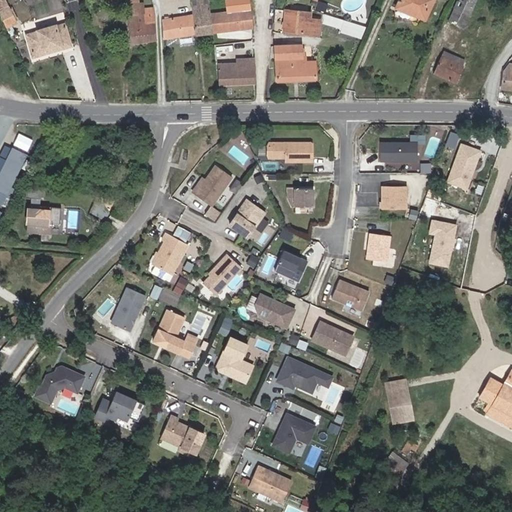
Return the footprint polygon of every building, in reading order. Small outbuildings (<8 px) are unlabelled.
[(0,0),(0,14),(1,17),(4,22),(6,27),(16,22),(4,0),(0,0)] [(156,39),(154,21),(145,22),(145,12),(143,12),(142,3),(138,3),(137,0),(126,0),(132,43),(156,40),(156,39)] [(210,16),(208,0),(190,0),(193,16),(195,35),(212,32),(210,16)] [(224,0),(226,15),(210,16),(212,32),(251,27),(248,0),(224,0)] [(399,0),(397,5),(414,12),(413,15),(426,20),(433,0),(399,0)] [(285,8),(285,10),(283,28),(317,32),(318,19),(308,18),(309,11),(285,8)] [(461,11),(454,8),(449,22),(455,25),(461,11)] [(145,22),(154,21),(153,9),(144,10),(145,12),(145,22)] [(461,11),(455,25),(464,28),(470,15),(461,11)] [(165,39),(195,35),(193,16),(163,20),(164,39),(165,39)] [(345,18),(341,30),(363,37),(367,25),(345,18)] [(61,47),(62,49),(70,46),(64,25),(55,27),(55,26),(37,31),(37,33),(26,36),(33,59),(45,55),(45,53),(61,47)] [(301,44),(275,46),(276,80),(315,78),(314,61),(305,62),(304,57),(301,57),(301,44)] [(442,57),(463,66),(466,59),(445,50),(442,57)] [(463,66),(442,57),(434,73),(456,83),(463,66)] [(237,64),(219,65),(220,84),(254,82),(253,59),(237,59),(237,64)] [(501,89),(511,89),(511,63),(507,63),(503,70),(501,89)] [(240,132),(238,126),(228,134),(231,139),(240,132)] [(311,160),(311,141),(267,142),(265,145),(265,154),(267,157),(283,157),(289,157),(289,161),(311,160)] [(416,142),(379,142),(379,161),(393,161),(393,159),(398,160),(400,161),(416,161),(416,142)] [(481,150),(461,143),(448,181),(468,188),(481,150)] [(0,159),(0,160),(5,163),(11,150),(6,147),(0,159)] [(11,150),(5,163),(0,171),(0,204),(1,204),(26,155),(12,148),(11,150)] [(139,156),(112,153),(110,163),(115,164),(113,179),(129,183),(133,163),(138,164),(139,156)] [(420,162),(420,171),(430,171),(430,162),(420,162)] [(198,186),(195,185),(190,191),(208,205),(202,213),(210,217),(215,210),(208,205),(230,176),(214,164),(203,179),(198,186)] [(381,186),(381,207),(405,208),(405,186),(381,186)] [(312,206),(312,188),(285,188),(285,197),(290,206),(312,206)] [(245,198),(227,223),(245,236),(263,211),(245,198)] [(30,206),(28,234),(50,235),(51,224),(60,225),(61,208),(30,206)] [(457,225),(431,220),(428,235),(433,236),(428,263),(449,267),(457,225)] [(177,225),(173,233),(184,239),(188,231),(177,225)] [(187,243),(165,231),(161,239),(164,240),(152,263),(155,265),(151,271),(165,278),(168,272),(171,273),(187,243)] [(367,258),(387,260),(390,235),(371,232),(367,258)] [(284,250),(274,269),(298,280),(307,261),(284,250)] [(213,270),(203,281),(216,292),(240,264),(226,252),(211,269),(213,270)] [(249,254),(244,263),(251,266),(256,257),(249,254)] [(188,280),(181,277),(176,285),(183,289),(188,280)] [(339,279),(332,297),(362,309),(369,291),(339,279)] [(181,294),(183,289),(176,285),(174,291),(181,294)] [(127,286),(111,322),(129,330),(145,294),(127,286)] [(294,308),(262,294),(257,305),(261,314),(288,327),(295,311),(294,308)] [(184,316),(167,308),(153,340),(188,356),(194,344),(183,340),(175,336),(184,316)] [(230,322),(224,320),(219,331),(225,334),(230,322)] [(321,321),(313,339),(346,354),(353,338),(340,332),(341,330),(321,321)] [(340,332),(353,338),(354,336),(341,330),(340,332)] [(197,337),(187,332),(183,340),(194,344),(197,337)] [(298,345),(300,336),(293,334),(290,342),(298,345)] [(230,336),(215,368),(245,382),(253,364),(240,359),(247,344),(230,336)] [(308,342),(301,340),(299,346),(306,348),(308,342)] [(332,376),(287,356),(277,379),(292,386),(294,383),(294,381),(297,383),(298,385),(311,391),(316,380),(328,385),(332,376)] [(35,394),(51,402),(57,389),(64,386),(77,391),(84,375),(62,365),(57,367),(55,371),(46,374),(42,384),(39,385),(35,394)] [(511,371),(505,385),(491,378),(481,397),(490,402),(486,411),(489,413),(488,414),(511,426),(511,371)] [(406,383),(386,387),(395,426),(414,422),(406,383)] [(145,403),(116,390),(113,398),(116,399),(114,402),(103,397),(95,416),(104,420),(106,415),(115,419),(117,415),(127,419),(129,415),(138,419),(145,403)] [(287,413),(273,444),(289,451),(295,436),(308,441),(315,426),(287,413)] [(179,418),(170,414),(161,437),(179,445),(178,448),(194,455),(204,432),(177,421),(179,418)] [(411,448),(415,443),(410,439),(403,451),(408,454),(411,448)] [(420,446),(415,443),(411,448),(417,451),(420,446)] [(395,483),(410,464),(399,456),(394,452),(380,471),(392,481),(395,483)] [(257,465),(248,486),(282,501),(291,480),(257,465)] [(202,474),(193,470),(190,477),(199,480),(202,474)] [(304,499),(301,508),(308,511),(312,502),(304,499)]
